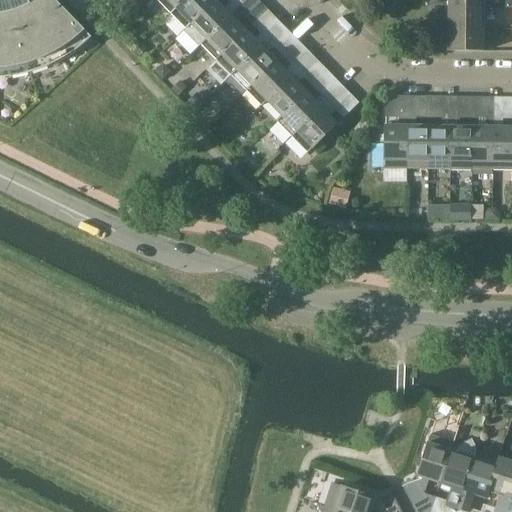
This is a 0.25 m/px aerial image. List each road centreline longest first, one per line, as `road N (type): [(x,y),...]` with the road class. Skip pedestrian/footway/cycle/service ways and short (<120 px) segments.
road 1 (tertiary): [(0,172),(181,258),(309,295),(416,312),(511,315)]
road 2 (residential): [(511,72),(394,68),(368,57),(310,0)]
